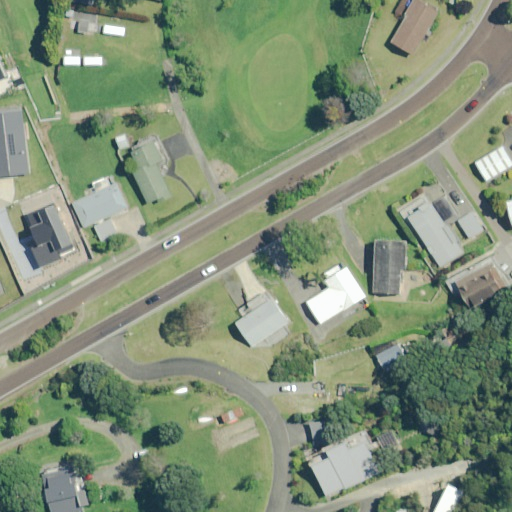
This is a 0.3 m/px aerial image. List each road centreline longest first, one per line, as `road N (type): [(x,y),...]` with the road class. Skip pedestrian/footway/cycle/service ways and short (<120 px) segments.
road 1 (tertiary): [(511,68),(394,166),(0,390)]
road 2 (tertiary): [(0,344),(402,115),(486,39)]
